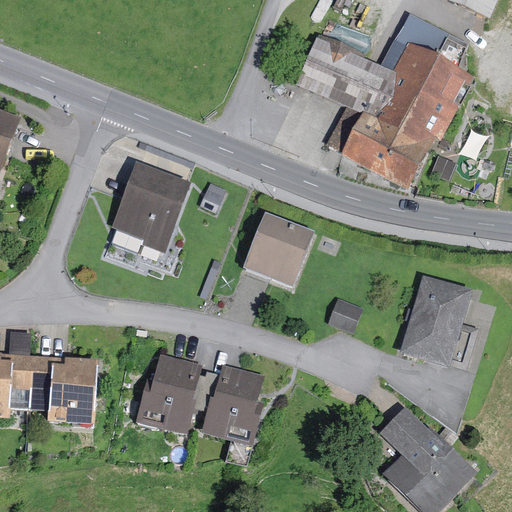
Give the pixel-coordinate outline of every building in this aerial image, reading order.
[(498,0),(442,0),(489,20),(498,0)] [(318,40),(294,92),(369,126),(440,158),(475,82),(441,67),(452,42),(404,20),(382,69),(318,40)] [(0,181),(20,128),(0,120),(0,181)] [(421,194),(440,158),(369,126),(353,166),(421,194)] [(190,192),(137,173),(115,237),(167,255),(190,192)] [(312,239),(262,220),(242,274),(292,293),(312,239)] [(468,296),(420,284),(401,359),(449,371),(468,296)] [(361,317),(336,306),(326,330),(351,340),(361,317)] [(95,365),(0,359),(0,423),(8,424),(10,395),(46,397),(45,427),(91,430),(95,365)] [(203,377),(158,363),(139,426),(184,440),(203,377)] [(264,385),(220,372),(200,439),(244,452),(264,385)] [(401,463),(383,480),(414,511),(442,511),(475,481),(409,414),(380,442),(401,463)]
